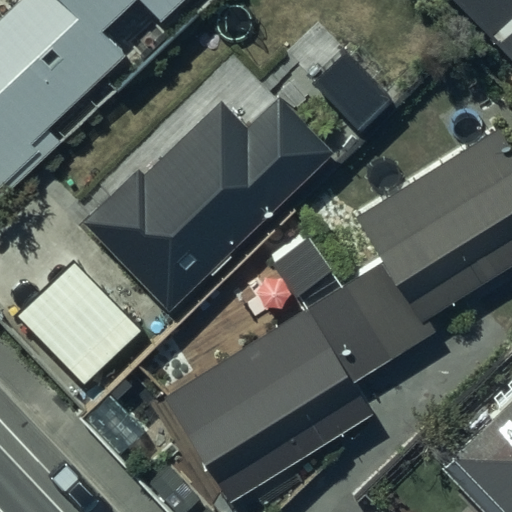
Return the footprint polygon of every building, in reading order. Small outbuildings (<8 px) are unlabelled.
[(0,0),(0,191),(59,134),(44,119),(121,44),(97,19),(116,0),(148,0),(157,8),(165,0),(0,0)] [(511,0),(456,0),(511,58),(511,0)] [(387,90),(338,41),(308,71),(356,120),(387,90)] [(328,136),(275,84),(244,115),(216,86),(139,164),(131,156),(76,212),(166,300),(206,259),(209,262),(227,244),(224,241),(328,136)] [(511,251),(511,144),(493,114),(349,205),(378,250),(163,388),(228,491),(368,401),(351,374),(434,320),(425,307),(511,251)] [(511,511),(511,381),(447,442),(451,447),(439,458),(489,511),(511,511)]
